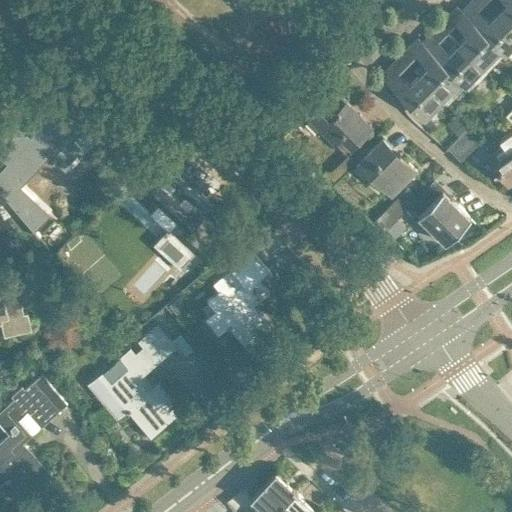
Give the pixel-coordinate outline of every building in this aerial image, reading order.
[(511,0),(505,0),(506,1),(498,10),(511,24),(511,0)] [(500,47),(499,47),(503,52),(511,42),(511,24),(498,10),(489,19),(485,15),(476,23),(476,24),(500,47)] [(449,13),(439,23),(446,30),(456,20),(449,13)] [(467,33),(458,42),(486,70),(503,52),(499,47),(500,47),(476,24),(476,23),(472,19),(463,29),(467,33)] [(437,39),(446,30),(439,23),(430,32),(437,39)] [(468,87),(486,70),(458,42),(449,50),(445,46),(437,55),(436,55),(460,79),(459,79),(464,83),(468,87)] [(409,45),(399,54),(407,61),(416,52),(409,45)] [(446,102),(446,101),(464,83),(459,79),(460,79),(436,55),(437,55),(432,51),(414,69),(418,73),(442,97),(441,98),(446,102)] [(397,71),(407,61),(399,54),(390,64),(397,71)] [(418,73),(410,82),(405,78),(396,87),(424,115),(441,98),(442,97),(418,73)] [(350,108),(352,105),(333,86),(307,113),(334,139),(337,136),(347,146),(368,126),(350,108)] [(0,133),(0,154),(21,174),(33,161),(29,156),(39,145),(44,150),(47,147),(66,165),(82,148),(71,138),(82,127),(67,113),(59,121),(50,113),(47,116),(42,111),(45,108),(24,87),(9,104),(27,122),(20,129),(12,121),(0,133)] [(490,110),(483,116),(489,122),(496,116),(490,110)] [(504,144),(489,154),(507,181),(511,177),(511,128),(499,137),(504,144)] [(387,150),(389,147),(379,137),(356,161),(391,196),(418,170),(399,151),(394,157),(387,150)] [(175,181),(159,167),(133,195),(146,207),(148,204),(174,228),(168,235),(192,256),(210,237),(197,225),(199,223),(194,218),(205,207),(176,181),(175,181)] [(39,203),(20,185),(19,183),(6,197),(23,220),(39,203)] [(374,218),(384,228),(401,211),(407,205),(416,195),(406,185),(374,218)] [(408,204),(445,241),(470,215),(451,196),(450,197),(442,189),(435,196),(426,187),(408,204)] [(407,205),(401,211),(405,214),(411,209),(407,205)] [(206,299),(215,310),(208,316),(221,332),(230,324),(252,350),(275,330),(252,303),(269,289),(258,276),(269,268),(252,248),(237,261),(211,280),(218,289),(206,299)] [(0,322),(3,334),(31,328),(27,311),(23,312),(16,277),(0,280),(0,322)] [(177,295),(167,303),(176,314),(179,312),(180,298),(177,295)] [(151,434),(182,408),(159,381),(148,390),(137,376),(146,369),(156,360),(174,345),(155,323),(138,339),(143,345),(135,351),(130,345),(117,356),(125,366),(110,379),(102,369),(89,379),(107,400),(118,416),(126,410),(127,411),(130,409),(151,434)] [(21,442),(57,410),(32,381),(23,388),(20,384),(10,393),(13,397),(0,408),(0,422),(9,432),(0,439),(0,480),(1,482),(5,479),(6,480),(9,477),(25,496),(50,475),(21,442)] [(249,496),(264,510),(266,511),(265,511),(273,511),(295,489),(286,481),(284,483),(274,473),(276,471),(274,469),(249,496)] [(273,511),(312,511),(314,510),(302,499),(304,498),(295,489),(273,511)]
